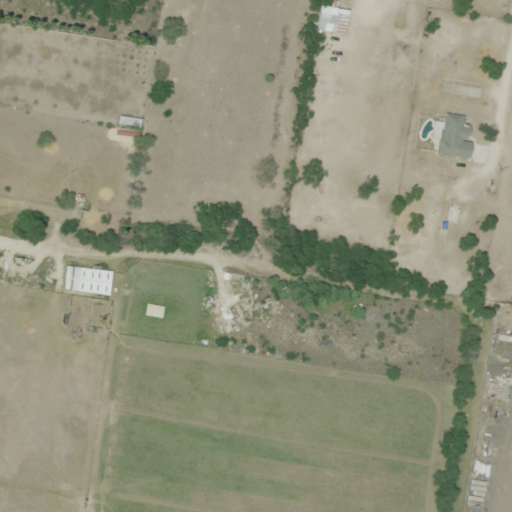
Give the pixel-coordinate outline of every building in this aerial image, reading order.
[(345,35),(348,9),(318,5),(315,31),(345,35)] [(486,163),(489,146),(469,143),(471,125),(463,124),(464,116),(442,113),(435,156),(486,163)] [(67,206),(74,207),(77,175),(71,175),(67,206)] [(81,208),(89,210),(95,178),(87,176),(81,208)] [(22,217),(26,184),(17,183),(14,217),(22,217)] [(112,271),(67,267),(65,290),(109,295),(112,271)]
